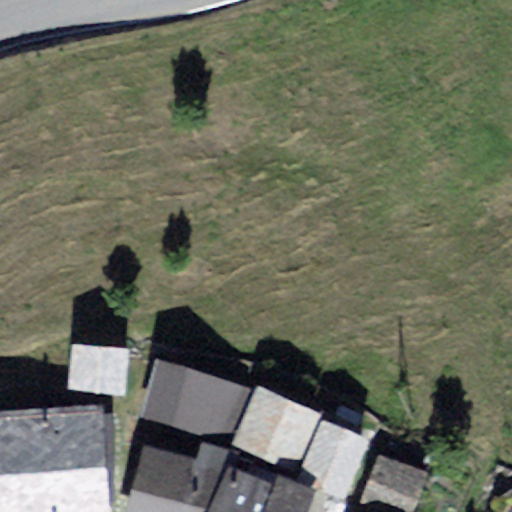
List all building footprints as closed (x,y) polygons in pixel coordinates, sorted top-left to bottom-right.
[(129,358),(77,352),(73,388),(125,394),(129,358)] [(239,396),(163,371),(147,419),(223,444),(239,396)] [(317,427),(265,402),(242,449),(294,474),(317,427)] [(103,511),(99,415),(0,420),(0,511),(103,511)] [(369,450),(331,434),(309,485),(347,501),(369,450)] [(266,496),(154,457),(135,511),(310,511),(314,504),(273,490),(266,496)]
